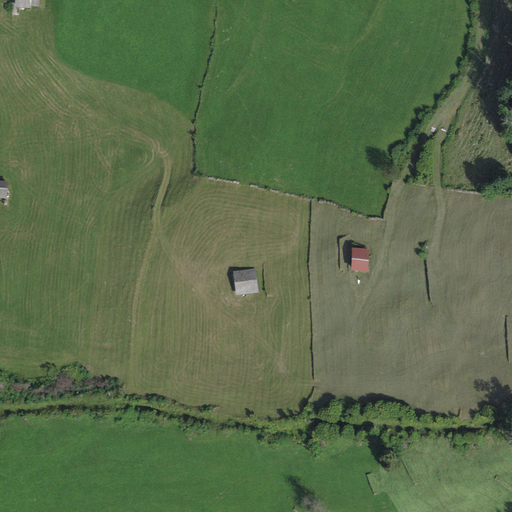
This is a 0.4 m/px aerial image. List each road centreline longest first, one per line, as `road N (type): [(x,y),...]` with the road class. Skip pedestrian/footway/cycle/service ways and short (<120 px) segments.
road 1 (track): [(122,393),(133,383),(141,278),(171,155),(86,107),(0,20)]
road 2 (track): [(355,314),(380,269),(404,178),(469,78),(484,0)]
road 3 (track): [(440,295),(437,180),(450,109)]
